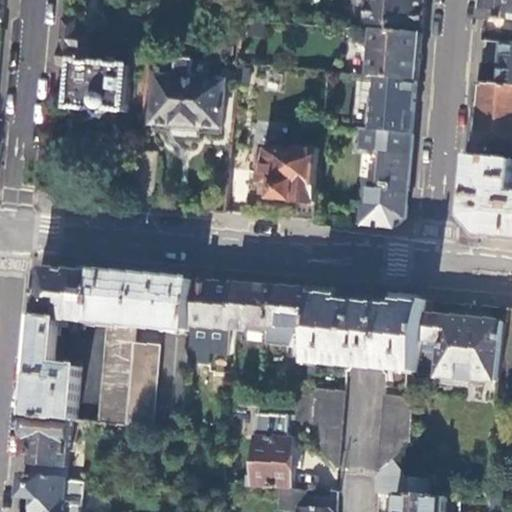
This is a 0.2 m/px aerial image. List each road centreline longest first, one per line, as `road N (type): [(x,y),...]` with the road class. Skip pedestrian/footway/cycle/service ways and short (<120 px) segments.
road 1 (tertiary): [(11,226),(375,260)]
road 2 (residential): [(433,266),(459,0)]
road 3 (residential): [(32,0),(11,226)]
road 4 (residential): [(375,260),(364,469)]
road 5 (residential): [(11,226),(0,366)]
